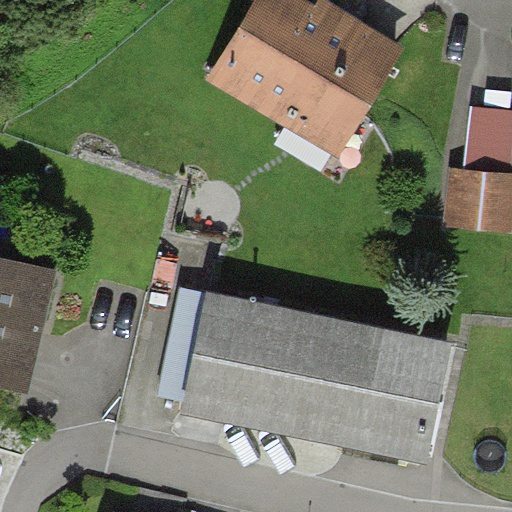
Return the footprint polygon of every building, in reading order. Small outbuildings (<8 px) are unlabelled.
[(304,0),(244,0),(203,73),(342,153),(399,54),(371,38),(304,0)] [(511,176),(511,111),(492,110),(471,108),(465,172),(511,176)] [(511,176),(465,172),(453,172),(449,229),(511,234),(511,176)] [(55,268),(0,254),(0,384),(25,391),(55,268)] [(451,338),(181,284),(156,405),(388,452),(427,460),(451,338)]
